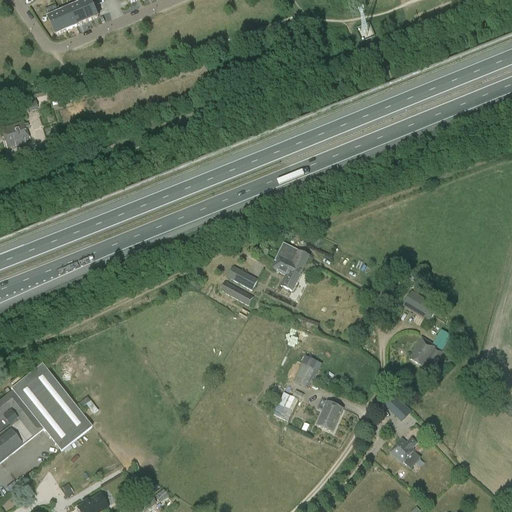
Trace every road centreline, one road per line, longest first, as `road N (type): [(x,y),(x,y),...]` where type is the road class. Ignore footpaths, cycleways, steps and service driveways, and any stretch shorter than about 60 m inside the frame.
road 1 (motorway): [(0,289),(511,84)]
road 2 (motorway): [(511,57),(0,261)]
road 3 (residential): [(14,0),(52,49),(174,0)]
road 4 (unknown): [(0,353),(171,272)]
